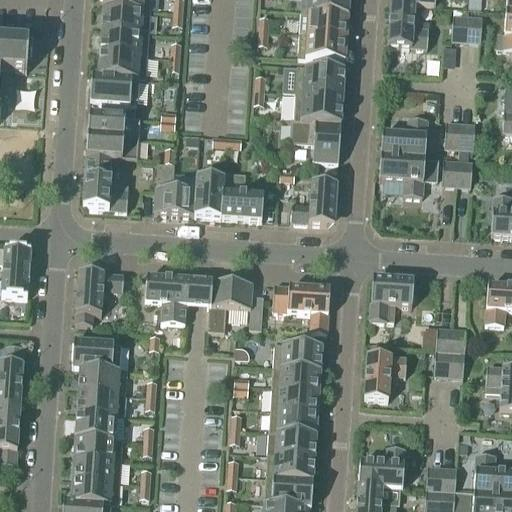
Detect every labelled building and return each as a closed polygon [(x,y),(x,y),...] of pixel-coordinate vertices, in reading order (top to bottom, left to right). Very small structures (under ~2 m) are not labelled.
[(103,0),(102,15),(149,17),(150,0),(103,0)] [(344,0),(301,0),(300,19),(347,22),(348,0),(344,0)] [(390,0),(389,10),(413,12),(434,13),(434,0),(390,0)] [(174,5),(173,19),(181,19),(182,5),(174,5)] [(413,12),(389,10),(387,53),(426,55),(427,37),(427,36),(428,30),(412,29),(413,12)] [(102,15),(100,38),(148,40),(149,17),(102,15)] [(511,18),(505,19),(503,41),(496,41),(495,56),(502,56),(502,57),(511,57),(511,18)] [(181,19),(173,19),(172,33),(180,33),(181,19)] [(300,19),(298,41),(346,44),(347,22),(300,19)] [(450,47),(465,48),(466,23),(452,22),(450,47)] [(466,23),(465,48),(479,49),(481,24),(466,23)] [(259,24),(258,39),(267,39),(268,25),(259,24)] [(100,38),(99,60),(146,63),(148,40),(100,38)] [(267,39),(258,39),(257,52),(266,53),(267,39)] [(346,44),(298,41),(297,65),(344,68),(346,44)] [(0,76),(25,78),(27,48),(0,46),(0,76)] [(171,50),(170,64),(178,65),(179,51),(171,50)] [(91,81),(90,82),(145,86),(146,63),(99,60),(98,82),(91,81)] [(178,65),(170,64),(169,78),(177,79),(178,65)] [(296,73),(294,101),(342,104),(343,76),(296,73)] [(145,86),(90,82),(89,109),(136,112),(138,86),(145,86)] [(255,84),(254,98),(263,98),(264,84),(255,84)] [(263,98),(254,98),(253,112),(262,112),(263,98)] [(290,126),(290,127),(340,130),(342,104),(294,101),(293,126),(290,126)] [(501,139),(511,139),(511,113),(503,113),(503,120),(501,139)] [(160,119),(160,127),(174,128),(174,120),(160,119)] [(88,123),(86,143),(137,146),(139,126),(88,123)] [(381,139),(379,163),(424,166),(426,127),(407,126),(406,141),(381,139)] [(174,128),(160,127),(159,136),(173,136),(174,128)] [(340,130),(290,127),(288,150),(312,151),(311,169),(337,170),(340,130)] [(443,154),(458,155),(459,130),(445,129),(443,154)] [(459,130),(458,155),(472,156),(474,131),(459,130)] [(86,143),(85,162),(111,164),(136,166),(137,146),(86,143)] [(211,153),(225,153),(226,145),(212,144),(211,153)] [(226,145),(225,153),(239,154),(240,146),(226,145)] [(164,170),(172,170),(173,156),(165,156),(164,170)] [(111,164),(85,162),(82,215),(126,218),(127,199),(127,192),(110,191),(111,164)] [(424,166),(379,163),(378,186),(403,188),(402,203),(421,204),(424,166)] [(428,163),(426,184),(437,185),(439,164),(428,163)] [(441,192),(455,193),(457,168),(442,167),(441,192)] [(457,168),(455,193),(469,193),(471,169),(457,168)] [(153,220),(193,223),(195,197),(172,195),(173,171),(156,170),(153,220)] [(279,187),(293,188),(293,180),(279,179),(279,187)] [(224,180),(223,184),(220,225),(260,227),(262,201),(243,200),(244,181),(224,180)] [(193,223),(220,225),(223,184),(196,183),(195,197),(193,223)] [(310,189),(308,213),(291,212),(289,229),(333,232),(333,225),(336,191),(310,189)] [(489,243),(490,243),(511,244),(511,204),(511,205),(511,204),(492,203),(489,243)] [(3,256),(0,256),(0,271),(2,272),(0,303),(26,305),(27,288),(28,288),(29,274),(28,274),(30,257),(4,255),(3,256)] [(77,279),(74,331),(92,333),(92,322),(100,322),(102,298),(122,300),(123,282),(77,279)] [(208,314),(206,338),(223,339),(225,315),(249,317),(251,291),(200,288),(145,284),(144,310),(161,311),(160,331),(184,332),(185,313),(199,314),(208,314)] [(371,284),(368,327),(368,328),(386,329),(386,328),(393,329),(394,312),(411,313),(412,287),(371,284)] [(309,321),(308,340),(326,342),(329,296),(273,292),(271,318),(309,321)] [(511,293),(486,292),(484,331),(503,333),(504,317),(511,317),(511,293)] [(248,321),(247,337),(259,338),(260,322),(248,321)] [(436,335),(434,358),(449,359),(450,336),(436,335)] [(450,336),(449,359),(463,360),(465,337),(450,336)] [(149,357),(157,358),(158,344),(150,343),(149,357)] [(73,348),(71,374),(118,377),(120,351),(73,348)] [(273,351),(272,374),(319,377),(321,354),(273,351)] [(0,369),(0,412),(19,414),(19,413),(23,413),(24,402),(20,402),(23,355),(4,354),(3,370),(0,369)] [(433,382),(447,383),(449,359),(434,358),(433,382)] [(449,359),(447,383),(462,384),(463,360),(449,359)] [(363,406),(387,408),(388,382),(404,383),(405,364),(366,362),(363,406)] [(79,376),(77,398),(124,401),(126,378),(118,377),(71,374),(71,376),(79,376)] [(272,374),(270,396),(318,398),(319,377),(272,374)] [(498,419),(511,419),(511,375),(486,374),(484,393),(485,393),(484,400),(499,401),(498,419)] [(234,385),(233,393),(247,394),(248,386),(234,385)] [(147,389),(146,403),(154,403),(155,389),(147,389)] [(247,394),(233,393),(232,401),(246,402),(247,394)] [(270,396),(269,418),(316,420),(318,398),(270,396)] [(77,398),(76,421),(123,424),(124,401),(77,398)] [(154,403),(146,403),(145,417),(153,417),(154,403)] [(19,414),(0,412),(0,472),(15,473),(19,414)] [(269,418),(268,439),(315,442),(316,420),(269,418)] [(76,421),(74,444),(121,447),(121,446),(114,446),(116,424),(123,425),(123,424),(76,421)] [(231,422),(230,436),(239,437),(239,423),(231,422)] [(144,434),(143,448),(151,449),(152,435),(144,434)] [(239,437),(230,436),(229,450),(238,451),(239,437)] [(268,439),(266,461),(313,464),(315,442),(268,439)] [(74,444),(73,465),(120,468),(121,447),(74,444)] [(151,449),(143,448),(142,462),(150,463),(151,449)] [(458,459),(466,460),(466,450),(458,450),(458,459)] [(357,492),(381,494),(401,495),(404,456),(385,455),(384,470),(359,468),(357,492)] [(266,461),(264,484),(312,487),(313,464),(266,461)] [(475,461),(472,500),(511,502),(511,479),(493,478),(494,463),(475,461)] [(73,465),(71,487),(119,490),(120,468),(73,465)] [(228,468),(227,482),(236,483),(236,469),(228,468)] [(426,473),(425,497),(439,498),(441,474),(426,473)] [(441,474),(439,498),(454,499),(455,475),(441,474)] [(141,477),(140,491),(148,492),(149,478),(141,477)] [(236,483),(227,482),(226,496),(235,497),(236,483)] [(264,484),(263,510),(296,511),(310,511),(312,487),(264,484)] [(62,507),(62,508),(117,511),(119,490),(71,487),(70,508),(62,507)] [(148,492),(140,491),(139,505),(147,506),(148,492)] [(381,494),(357,492),(355,511),(394,511),(395,511),(380,511),(381,494)] [(423,511),(438,511),(439,498),(425,497),(423,511)] [(439,498),(438,511),(452,511),(454,499),(439,498)] [(511,511),(511,502),(472,500),(471,511),(511,511)]
